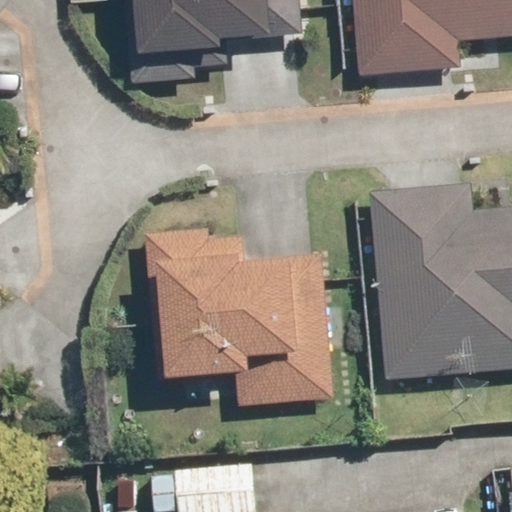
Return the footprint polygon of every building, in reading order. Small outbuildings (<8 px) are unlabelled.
[(92,0),(92,87),(226,87),(226,33),(276,33),(275,0),(92,0)] [(511,0),(339,0),(345,93),(444,87),(442,50),(511,45),(511,0)] [(446,199),(333,207),(345,388),(511,376),(511,357),(511,337),(511,336),(511,219),(448,224),(446,199)] [(295,417),(294,277),(223,278),(223,247),(113,248),(114,375),(156,375),(156,418),(295,417)] [(263,462),(184,470),(188,511),(229,511),(267,508),(263,462)]
